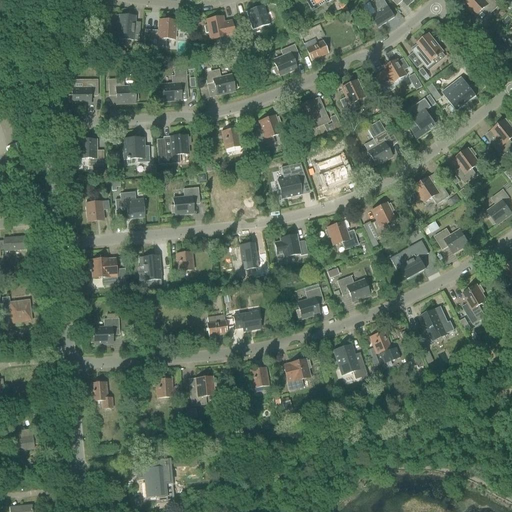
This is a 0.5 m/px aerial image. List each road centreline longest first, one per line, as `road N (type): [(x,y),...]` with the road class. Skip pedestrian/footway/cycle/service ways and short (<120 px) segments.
road 1 (residential): [(59,242),(220,231),(339,205),(381,187),(511,89)]
road 2 (residential): [(70,365),(223,355),(301,339),(377,313),(511,238)]
road 3 (residential): [(50,122),(170,117),(282,91),(366,54),(433,6)]
road 4 (residential): [(50,122),(43,0)]
